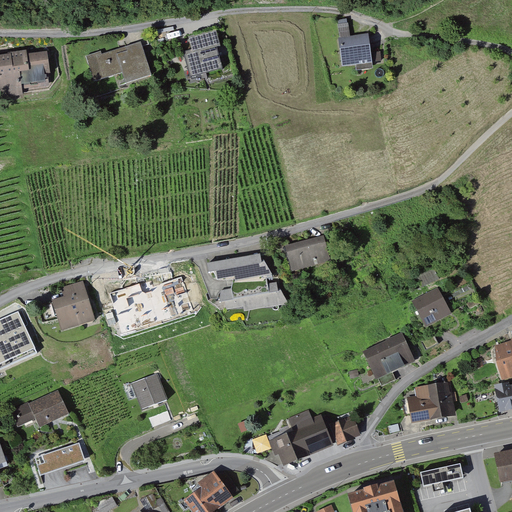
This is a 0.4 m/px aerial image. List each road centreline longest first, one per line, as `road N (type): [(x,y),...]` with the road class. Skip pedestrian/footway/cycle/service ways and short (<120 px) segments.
road 1 (residential): [(0,303),(83,269),(285,234),(413,192),(447,173),(511,114)]
road 2 (unclassified): [(511,52),(324,9),(0,35)]
road 3 (residential): [(359,463),(376,418),(402,387),(511,324)]
road 4 (residential): [(279,497),(261,472),(236,464),(125,483)]
road 5 (residential): [(125,483),(0,511)]
